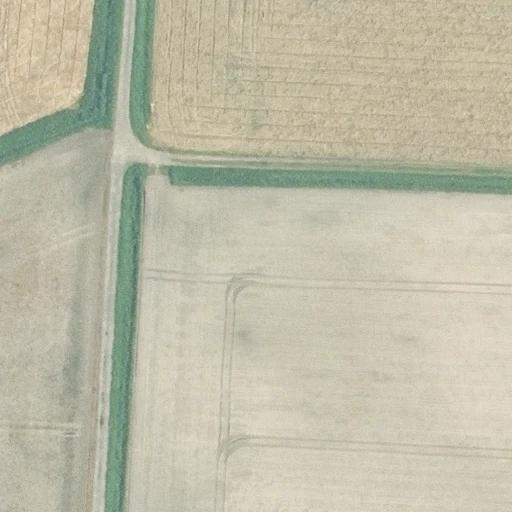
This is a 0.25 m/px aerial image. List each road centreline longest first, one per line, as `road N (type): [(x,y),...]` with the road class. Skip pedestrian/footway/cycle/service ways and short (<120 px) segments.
road 1 (track): [(130,0),(96,511)]
road 2 (track): [(120,159),(511,177)]
